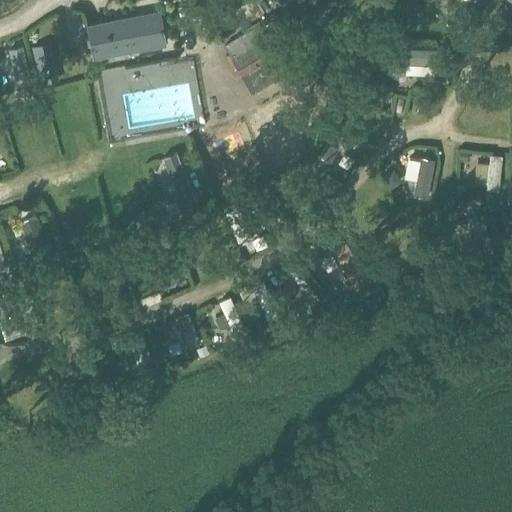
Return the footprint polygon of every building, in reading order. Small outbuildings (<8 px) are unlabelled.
[(241,0),(208,0),(197,7),(209,25),(243,3),(241,0)] [(396,10),(396,23),(424,23),(425,10),(396,10)] [(159,13),(89,26),(95,58),(165,44),(159,13)] [(277,14),(225,45),(242,74),(278,54),(288,72),(298,89),(315,79),(277,14)] [(40,84),(58,79),(49,42),(31,46),(40,84)] [(9,49),(18,85),(30,82),(21,46),(9,49)] [(406,48),(405,63),(450,65),(450,49),(406,48)] [(278,54),(242,74),(253,93),(288,72),(278,54)] [(476,93),(475,122),(497,122),(497,93),(476,93)] [(331,140),(337,116),(325,113),(320,137),(331,140)] [(199,162),(223,160),(220,133),(196,136),(199,162)] [(175,151),(163,156),(180,200),(193,195),(175,151)] [(468,152),(460,151),(459,160),(467,161),(468,152)] [(490,154),(489,163),(487,183),(487,188),(498,189),(502,155),(490,154)] [(420,156),(420,159),(416,179),(413,194),(427,196),(434,158),(420,156)] [(295,174),(274,186),(292,219),(303,213),(300,206),(309,201),(295,174)] [(58,187),(70,225),(83,220),(71,183),(58,187)] [(493,209),(505,205),(501,195),(490,198),(493,209)] [(223,207),(239,244),(252,238),(236,201),(223,207)] [(407,219),(420,212),(415,202),(402,209),(407,219)] [(462,207),(448,210),(450,221),(464,218),(462,207)] [(23,251),(29,266),(51,258),(36,216),(20,221),(30,249),(23,251)] [(469,219),(473,238),(458,242),(463,262),(493,254),(483,216),(469,219)] [(370,239),(371,255),(390,254),(389,238),(370,239)] [(368,281),(345,242),(333,249),(355,288),(368,281)] [(158,288),(169,283),(154,247),(143,251),(158,288)] [(315,303),(326,294),(296,257),(285,266),(315,303)] [(277,313),(263,281),(252,286),(266,318),(277,313)] [(4,291),(0,291),(0,326),(4,338),(18,333),(9,307),(16,305),(13,294),(6,297),(4,291)] [(230,296),(219,301),(224,312),(230,325),(232,329),(243,325),(230,296)] [(286,314),(298,309),(293,299),(282,304),(286,314)] [(199,342),(188,313),(176,318),(188,347),(199,342)] [(140,372),(153,367),(141,335),(128,340),(129,343),(139,369),(140,372)] [(196,349),(199,356),(208,353),(205,345),(196,349)]
